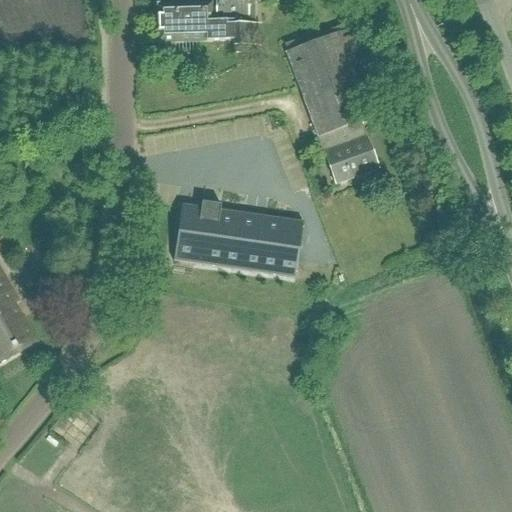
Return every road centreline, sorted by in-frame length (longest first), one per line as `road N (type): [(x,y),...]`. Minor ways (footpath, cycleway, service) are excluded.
road 1 (tertiary): [(0,452),(81,350),(113,267),(121,208),(122,0)]
road 2 (tertiary): [(503,239),(506,225),(474,111),(416,23)]
road 3 (tertiary): [(416,23),(412,33),(441,135),(503,239)]
